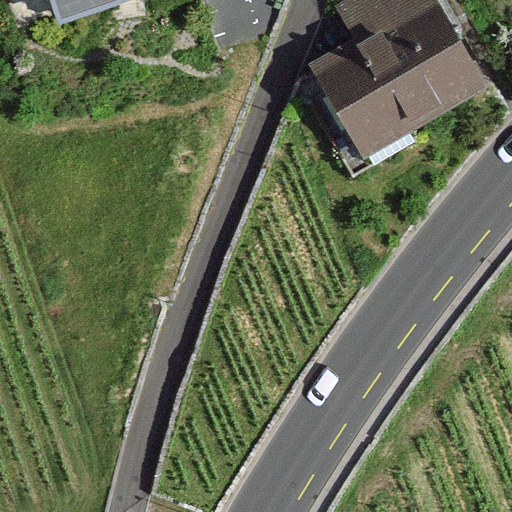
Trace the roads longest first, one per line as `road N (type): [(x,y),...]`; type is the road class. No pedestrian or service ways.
road 1 (residential): [(299,0),(170,348),(132,511)]
road 2 (secondary): [(259,511),(353,366),(511,165)]
